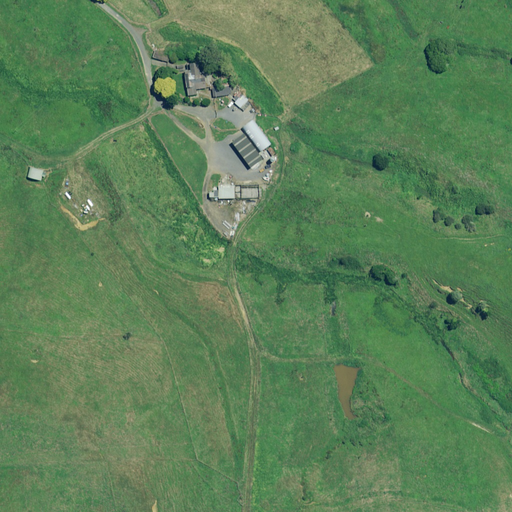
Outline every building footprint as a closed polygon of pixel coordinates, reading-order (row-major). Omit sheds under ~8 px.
[(169,54),(154,51),(153,58),(167,62),(169,54)] [(210,85),(212,85),(211,73),(208,74),(203,74),(202,62),(189,64),(190,71),(183,72),(186,96),(196,95),(195,89),(205,88),(210,88),(210,85)] [(229,95),(228,83),(211,85),(213,97),(229,95)] [(246,102),(248,100),(242,95),(239,98),(238,98),(236,95),(232,99),(235,102),(234,103),(235,104),(240,108),(243,112),(249,105),(246,102)] [(270,144),(252,120),(243,127),(260,151),(270,144)] [(260,157),(244,134),(232,143),(248,166),(260,157)] [(275,153),(271,147),(267,150),(271,156),(275,153)] [(42,171),(30,167),(27,177),(39,181),(42,171)] [(234,193),(234,187),(234,185),(218,185),(218,191),(208,191),(208,198),(218,198),(218,199),(234,199),(234,194),(234,193)] [(261,198),(261,189),(241,189),(241,198),(261,198)]
